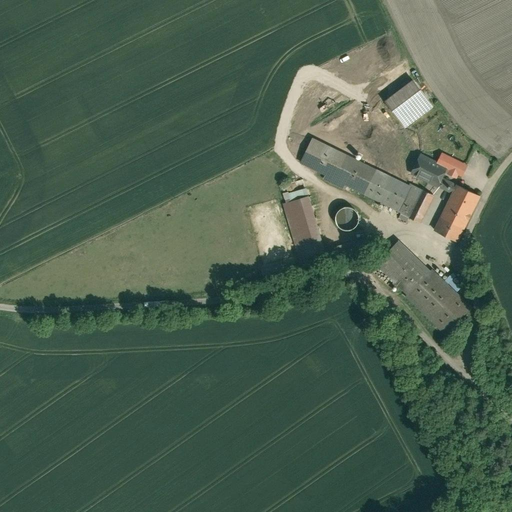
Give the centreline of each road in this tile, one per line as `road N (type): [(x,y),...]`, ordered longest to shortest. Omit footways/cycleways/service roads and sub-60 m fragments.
road 1 (residential): [(464,382),(381,291),(342,273),(307,276),(260,296),(0,305)]
road 2 (unclassified): [(464,382),(477,314),(467,238),(511,156)]
